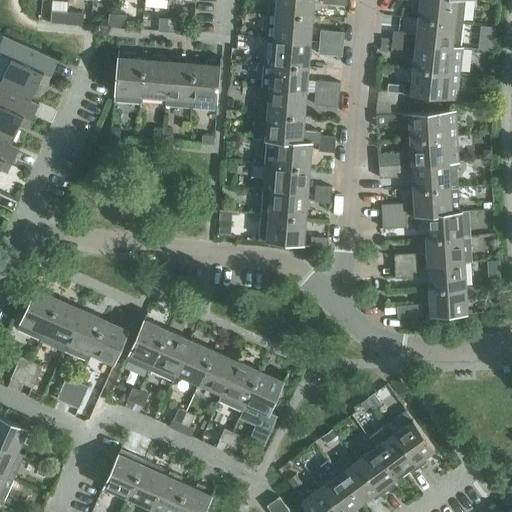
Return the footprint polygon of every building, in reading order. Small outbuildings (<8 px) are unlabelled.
[(269,0),(269,11),(312,15),(313,0),(269,0)] [(421,0),(420,17),(463,21),(465,0),(421,0)] [(67,23),(68,11),(52,10),(51,22),(67,23)] [(84,12),(68,11),(67,23),(83,24),(84,12)] [(310,40),(312,15),(269,11),(267,36),(310,40)] [(117,26),(118,13),(110,13),(109,26),(117,26)] [(118,13),(117,26),(126,27),(127,14),(118,13)] [(168,30),(169,18),(160,17),(159,30),(168,30)] [(463,21),(420,17),(417,42),(462,46),(462,45),(461,45),(463,21)] [(178,18),(169,18),(168,30),(177,31),(178,18)] [(321,29),(320,41),(344,43),(345,31),(321,29)] [(393,40),(409,41),(410,33),(394,32),(393,40)] [(0,81),(0,84),(31,98),(43,70),(52,73),(59,59),(4,34),(0,43),(0,50),(12,55),(0,81)] [(310,40),(267,36),(265,62),(308,65),(310,40)] [(408,49),(409,41),(393,40),(393,47),(408,49)] [(344,43),(320,41),(319,53),(343,55),(344,43)] [(462,46),(417,42),(415,67),(459,71),(462,46)] [(141,102),(144,58),(136,58),(136,53),(127,52),(126,57),(118,56),(115,100),(141,102)] [(152,59),(144,58),(141,102),(142,94),(166,96),(169,61),(162,60),(163,55),(152,54),(152,59)] [(169,61),(166,96),(166,104),(191,106),(195,63),(187,62),(187,57),(177,57),(176,61),(169,61)] [(195,63),(191,106),(217,108),(220,65),(212,64),(213,59),(204,58),(203,63),(195,63)] [(271,87),(306,90),(308,65),(265,62),(262,87),(271,88),(271,87)] [(459,71),(415,67),(412,93),(457,98),(459,71)] [(317,79),(316,91),(340,93),(341,81),(317,79)] [(404,92),(404,84),(389,83),(388,90),(404,92)] [(39,102),(31,98),(0,84),(0,138),(19,147),(20,147),(11,143),(24,114),(32,118),(39,102)] [(271,87),(271,88),(262,87),(260,112),(269,112),(304,116),(306,90),(271,87)] [(340,93),(316,91),(315,103),(338,105),(340,93)] [(412,138),(457,135),(455,109),(410,112),(412,138)] [(269,138),(312,141),(320,142),(335,143),(336,136),(321,134),(321,131),(303,129),(304,116),(269,112),(267,139),(268,139),(269,138)] [(377,126),(401,125),(401,112),(377,114),(377,126)] [(457,160),(457,161),(458,161),(457,135),(412,138),(413,163),(457,160)] [(19,147),(0,138),(0,166),(4,158),(13,161),(19,147)] [(269,138),(268,139),(266,162),(310,166),(312,141),(269,138)] [(335,151),(335,143),(320,142),(319,150),(335,151)] [(380,165),(404,164),(403,152),(379,153),(380,165)] [(457,160),(413,163),(415,188),(458,185),(457,161),(457,160)] [(310,166),(266,162),(264,187),(308,192),(310,166)] [(404,175),(404,164),(380,165),(380,177),(404,175)] [(316,184),(316,192),(331,194),(332,186),(316,184)] [(426,212),(461,210),(461,209),(460,210),(458,185),(415,188),(416,214),(426,214),(426,212)] [(308,192),(264,187),(262,213),(306,217),(308,192)] [(331,194),(316,192),(315,200),(331,202),(331,194)] [(383,215),(407,214),(406,202),(382,203),(383,215)] [(426,212),(426,214),(428,238),(471,235),(470,210),(461,210),(426,212)] [(306,217),(262,213),(260,240),(304,243),(306,217)] [(407,214),(383,215),(384,227),(408,226),(407,214)] [(232,234),(233,221),(221,220),(220,233),(232,234)] [(328,245),(328,237),(312,235),(312,243),(328,245)] [(464,261),(464,262),(473,260),(471,235),(428,238),(429,263),(464,261)] [(395,265),(419,263),(418,252),(395,253),(395,265)] [(464,261),(429,263),(431,288),(466,285),(464,262),(464,261)] [(419,263),(395,265),(396,277),(420,275),(419,263)] [(466,285),(431,288),(432,314),(467,312),(466,285)] [(42,339),(60,298),(36,288),(18,328),(42,339)] [(60,298),(42,339),(65,349),(83,308),(60,298)] [(399,316),(423,315),(422,303),(398,305),(399,316)] [(88,359),(92,351),(106,319),(83,308),(65,349),(88,359)] [(150,369),(168,329),(144,318),(126,358),(150,369)] [(130,329),(106,319),(92,351),(115,362),(130,329)] [(177,371),(191,339),(168,329),(150,369),(173,379),(177,371)] [(200,382),(214,349),(191,339),(177,371),(200,382)] [(214,349),(200,382),(223,392),(237,359),(214,349)] [(22,382),(32,360),(21,355),(12,377),(22,382)] [(237,359),(223,392),(220,399),(243,409),(246,402),(260,369),(237,359)] [(43,365),(32,360),(22,382),(33,387),(43,365)] [(270,411),(284,380),(260,369),(246,402),(243,409),(243,410),(240,417),(256,424),(250,438),(265,444),(278,415),(270,411)] [(69,403),(78,381),(67,376),(58,398),(69,403)] [(89,385),(78,381),(69,403),(80,407),(89,385)] [(136,402),(141,390),(133,386),(128,398),(136,402)] [(149,393),(141,390),(136,402),(144,405),(149,393)] [(374,393),(369,397),(376,407),(383,403),(378,396),(375,392),(374,393)] [(368,397),(361,402),(366,410),(373,405),(368,397)] [(182,422),(187,410),(180,407),(174,418),(182,422)] [(187,410),(182,422),(190,425),(195,414),(187,410)] [(394,433),(419,467),(426,461),(423,457),(435,449),(413,418),(412,419),(405,411),(398,416),(405,425),(394,433)] [(0,414),(0,442),(17,451),(28,427),(0,414)] [(220,439),(228,442),(233,431),(225,427),(220,439)] [(330,442),(339,435),(334,429),(325,436),(330,442)] [(241,434),(233,431),(228,442),(236,446),(241,434)] [(376,432),(369,437),(397,476),(409,468),(412,472),(419,467),(394,433),(382,441),(376,432)] [(397,476),(369,437),(361,443),(368,452),(357,459),(382,494),(389,488),(386,484),(397,476)] [(17,451),(0,442),(0,470),(15,477),(25,454),(17,451)] [(128,496),(143,463),(134,460),(137,455),(128,451),(125,456),(118,453),(104,485),(128,496)] [(340,458),(332,464),(360,503),(372,495),(375,499),(382,494),(357,459),(346,467),(340,458)] [(360,503),(332,464),(328,459),(321,464),(331,478),(320,486),(338,511),(350,511),(360,503)] [(150,467),(143,463),(128,496),(151,506),(165,474),(159,471),(161,466),(152,462),(150,467)] [(0,497),(5,500),(15,477),(0,470),(0,497)] [(165,474),(151,506),(148,511),(176,511),(188,484),(181,480),(183,476),(174,472),(172,476),(165,474)] [(297,474),(289,479),(296,490),(304,484),(297,474)] [(196,487),(188,484),(176,511),(204,511),(212,494),(205,491),(207,487),(198,483),(196,487)] [(338,511),(320,486),(309,494),(302,486),(295,491),(302,500),(301,501),(309,511),(338,511)] [(272,511),(286,511),(290,510),(280,496),(267,505),(272,511)]
